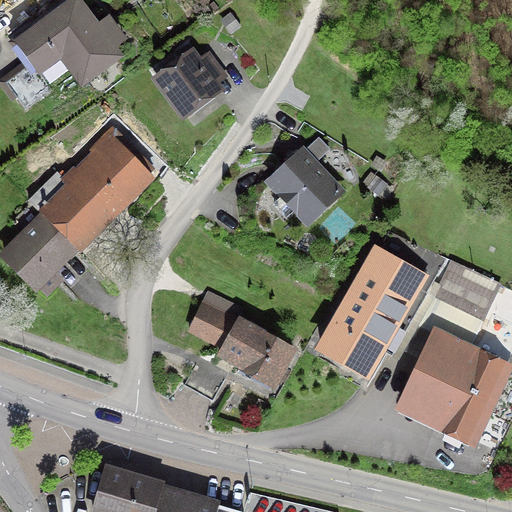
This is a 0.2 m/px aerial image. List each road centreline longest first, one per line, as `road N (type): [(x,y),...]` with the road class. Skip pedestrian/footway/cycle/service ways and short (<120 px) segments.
road 1 (residential): [(303,23),(141,279),(131,432)]
road 2 (secondary): [(131,432),(457,511)]
road 3 (secondary): [(5,386),(131,432)]
